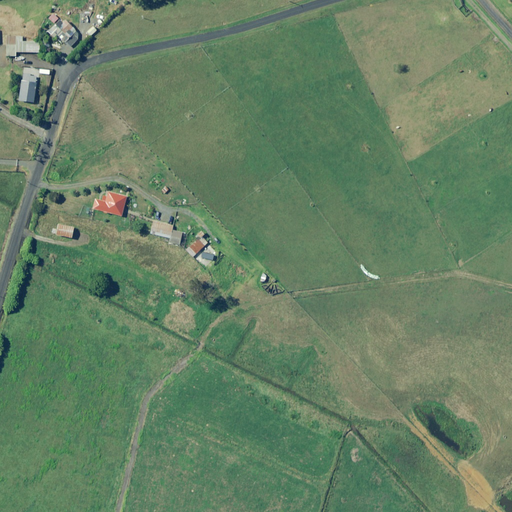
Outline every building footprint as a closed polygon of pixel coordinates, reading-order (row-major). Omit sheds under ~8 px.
[(65,19),(63,22),(60,19),(48,32),(61,45),(64,42),(70,48),(80,37),(82,35),(65,19)] [(23,36),(17,36),(16,45),(7,45),(7,56),(16,56),(16,52),(40,53),(40,42),(23,41),(23,36)] [(38,77),(23,75),(19,101),(34,103),(36,91),(38,77)] [(108,191),(107,196),(103,195),(102,201),(96,199),(93,209),(122,217),(127,197),(108,191)] [(174,226),(154,221),(151,234),(171,239),(170,243),(180,245),(183,233),(173,230),(174,226)] [(74,227),(58,224),(56,235),(72,238),(74,227)] [(210,241),(201,231),(198,234),(202,238),(197,243),(195,241),(186,250),(193,257),(208,242),(210,241)]
